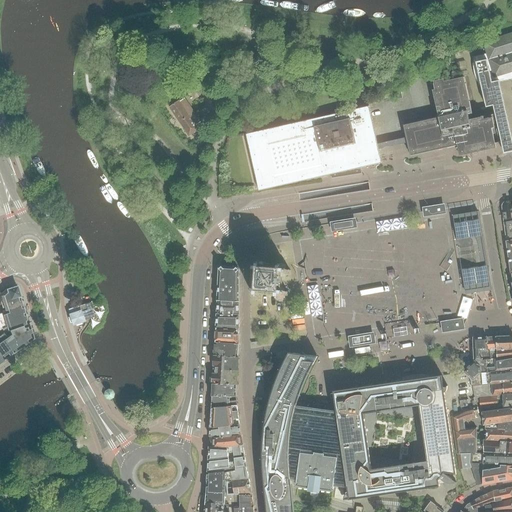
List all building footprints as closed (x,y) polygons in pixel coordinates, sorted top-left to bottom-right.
[(511,33),(483,42),(487,53),(489,59),(493,78),(498,76),(499,82),(508,79),(511,78),(511,33)] [(138,61),(138,63),(138,64),(138,66),(139,67),(140,69),(141,70),(142,71),(143,72),(145,72),(146,72),(148,77),(149,77),(151,76),(153,75),(154,75),(153,71),(154,70),(155,68),(156,67),(157,65),(157,64),(157,62),(157,60),(156,59),(155,58),(154,56),(153,55),(151,54),(150,54),(148,53),(147,53),(145,54),(144,54),(142,55),(141,56),(140,57),(139,58),(138,60),(138,61)] [(498,127),(500,134),(501,142),(504,153),(511,151),(511,137),(499,82),(498,76),(493,78),(489,59),(487,53),(474,56),(474,57),(473,57),(473,60),(473,66),(474,72),(475,77),(477,82),(479,86),(482,90),(486,107),(493,106),(494,109),(498,127)] [(496,148),(495,143),(494,136),(492,129),(495,128),(492,118),(484,120),(483,117),(469,120),(468,115),(472,114),(464,77),(445,82),(444,79),(434,81),(436,90),(433,91),(439,117),(403,125),(406,138),(378,144),(379,149),(407,143),(411,157),(457,146),(460,156),(496,148)] [(217,111),(222,107),(216,98),(207,104),(212,113),(216,110),(217,111)] [(189,136),(192,134),(199,129),(196,125),(201,122),(185,99),(180,102),(179,100),(169,107),(189,136)] [(259,191),(320,177),(331,175),(332,179),(362,174),(361,168),(382,163),(379,149),(378,144),(369,106),(246,134),(259,191)] [(511,200),(505,202),(504,203),(502,205),(502,206),(504,223),(509,222),(511,221),(511,200)] [(459,215),(454,216),(457,237),(456,237),(458,247),(458,248),(459,249),(460,249),(460,250),(462,259),(462,260),(461,261),(461,262),(461,263),(462,273),(463,273),(466,294),(472,293),(472,294),(485,291),(491,290),(488,272),(482,230),(481,230),(478,212),(472,213),(472,212),(459,214),(459,215)] [(281,283),(281,280),(281,279),(283,279),(284,278),(285,278),(285,274),(290,275),(290,271),(287,270),(286,270),(286,264),(284,264),(281,264),(281,269),(269,268),(269,265),(267,263),(265,263),(264,263),(260,262),(259,267),(259,268),(254,267),(253,272),(258,273),(258,276),(258,278),(260,278),(259,285),(258,285),(258,287),(257,287),(257,290),(252,289),(251,294),(256,294),(256,295),(257,295),(257,300),(261,300),(261,295),(278,297),(278,301),(280,302),(283,302),(283,297),(285,297),(288,297),(289,292),(284,292),(284,289),(283,289),(283,288),(282,287),(281,287),(281,283)] [(239,270),(238,269),(237,267),(237,268),(222,267),(219,269),(219,278),(239,279),(239,270)] [(239,279),(219,278),(218,289),(239,291),(239,279)] [(5,290),(0,295),(5,311),(22,306),(22,304),(22,303),(21,303),(20,299),(21,299),(20,297),(21,297),(20,296),(21,295),(20,292),(19,292),(18,289),(15,287),(15,288),(12,288),(11,288),(8,289),(5,290)] [(239,291),(218,289),(218,301),(239,302),(239,291)] [(83,321),(84,321),(83,321),(95,317),(91,308),(93,307),(91,303),(89,303),(86,304),(78,307),(75,308),(75,307),(75,308),(71,309),(69,310),(69,311),(70,313),(70,314),(70,315),(70,316),(73,324),(74,324),(83,321)] [(0,330),(6,327),(7,331),(9,330),(28,324),(28,322),(27,323),(26,319),(27,318),(26,318),(25,314),(25,313),(24,313),(23,309),(24,309),(24,308),(23,308),(22,307),(22,306),(5,311),(2,313),(0,313),(0,330)] [(239,329),(239,315),(234,315),(222,315),(217,314),(216,328),(239,329)] [(28,324),(9,330),(10,332),(19,349),(20,348),(22,346),(22,347),(33,339),(33,338),(32,338),(31,334),(32,334),(29,324),(28,324)] [(352,343),(364,340),(363,336),(372,334),(370,325),(349,329),(352,343)] [(0,330),(0,356),(3,360),(19,349),(10,332),(9,330),(7,331),(6,327),(0,330)] [(239,344),(239,335),(239,329),(216,328),(215,342),(216,342),(239,344)] [(511,336),(496,337),(496,342),(496,351),(511,349),(511,336)] [(489,338),(487,338),(487,351),(490,351),(490,355),(496,355),(496,351),(496,342),(496,337),(489,338)] [(487,361),(486,360),(491,360),(490,355),(490,351),(487,351),(487,338),(473,338),(474,361),(487,361)] [(215,355),(220,356),(238,357),(239,344),(216,342),(215,342),(215,355)] [(511,349),(496,351),(496,355),(497,359),(511,356),(511,349)] [(264,429),(264,433),(263,439),(263,444),(263,451),(263,457),(263,461),(263,468),(263,472),(264,477),(264,484),(265,493),(266,503),(267,511),(294,511),(291,482),(297,483),(296,486),(310,488),(309,490),(320,491),(320,489),(333,491),(334,488),(340,489),(348,490),(349,493),(347,493),(346,494),(345,495),(344,495),(344,496),(343,498),(343,499),(343,500),(439,486),(439,480),(440,478),(442,479),(442,480),(443,480),(443,481),(444,481),(444,482),(445,482),(446,482),(446,483),(448,483),(449,483),(450,484),(452,484),(453,484),(454,483),(455,483),(457,483),(445,474),(444,472),(455,474),(455,475),(456,475),(444,393),(445,392),(446,392),(446,391),(447,391),(447,390),(447,389),(448,386),(447,386),(447,387),(443,387),(442,376),(402,382),(402,381),(401,381),(402,378),(402,377),(387,383),(388,380),(388,379),(373,385),(373,382),(374,382),(374,381),(359,387),(359,384),(359,383),(344,389),(344,390),(342,390),(340,391),(339,392),(337,394),(336,396),(335,398),(335,400),(335,402),(337,411),(322,409),(319,405),(320,405),(320,404),(321,404),(320,402),(320,401),(319,400),(318,400),(317,400),(315,400),(315,401),(314,403),(314,404),(315,404),(315,405),(311,407),(296,405),(297,401),(298,399),(299,396),(300,394),(301,392),(301,390),(302,387),(303,385),(304,383),(305,380),(307,377),(308,375),(309,372),(310,370),(312,367),(313,365),(314,362),(316,359),(317,357),(305,355),(305,354),(304,354),(302,352),(302,353),(299,352),(298,354),(289,353),(288,354),(287,356),(286,358),(285,360),(284,362),(283,365),(282,367),(281,370),(280,372),(279,375),(277,379),(275,383),(273,389),(272,394),(270,399),(269,404),(268,410),(267,414),(266,417),(265,421),(265,425),(264,429)] [(238,357),(220,356),(215,355),(215,356),(214,370),(238,371),(238,357)] [(487,373),(511,369),(511,356),(497,359),(494,359),(491,360),(486,360),(487,361),(487,373)] [(487,361),(474,361),(463,372),(471,380),(473,387),(482,386),(481,373),(487,373),(487,361)] [(511,369),(487,373),(481,373),(482,386),(489,385),(491,384),(493,384),(511,382),(511,369)] [(218,384),(236,384),(237,384),(238,371),(214,370),(213,383),(213,384),(218,384)] [(474,394),(475,394),(476,397),(482,397),(492,395),(492,396),(511,393),(511,382),(493,384),(491,384),(489,385),(482,386),(473,387),(474,393),(474,394)] [(229,396),(236,396),(236,384),(218,384),(213,384),(212,396),(217,396),(229,396)] [(107,389),(104,391),(103,395),(105,399),(109,400),(111,399),(113,398),(114,394),(112,390),(107,389)] [(492,395),(482,397),(476,397),(473,398),(474,401),(472,401),(473,408),(478,408),(480,409),(498,408),(511,406),(511,393),(492,396),(492,395)] [(212,396),(212,408),(230,406),(232,406),(237,406),(237,401),(230,401),(229,396),(217,396),(212,396)] [(239,424),(237,406),(232,406),(230,406),(212,408),(210,428),(234,425),(239,424)] [(477,453),(477,452),(477,440),(477,428),(465,429),(464,422),(476,418),(476,414),(479,413),(478,408),(473,408),(465,410),(451,417),(455,442),(457,454),(471,453),(477,453)] [(485,427),(491,427),(491,424),(511,421),(511,408),(482,412),(483,425),(485,425),(485,427)] [(511,421),(491,424),(491,427),(491,430),(511,430),(511,421)] [(210,428),(210,437),(241,435),(239,424),(234,425),(210,428)] [(486,429),(486,430),(486,440),(511,440),(511,430),(491,430),(486,429)] [(241,435),(210,437),(209,447),(224,448),(238,446),(243,445),(241,435)] [(511,441),(480,440),(477,440),(477,452),(480,452),(483,452),(511,453),(511,441)] [(244,456),(243,445),(238,446),(224,448),(209,447),(209,460),(233,457),(244,456)] [(511,454),(477,453),(471,453),(470,463),(481,464),(481,463),(510,465),(511,464),(511,454)] [(208,471),(247,467),(244,456),(239,456),(233,457),(209,460),(208,471)] [(494,482),(506,480),(511,479),(511,464),(510,465),(481,463),(481,464),(470,463),(477,485),(482,484),(494,482)] [(207,482),(226,481),(249,479),(247,467),(208,471),(208,472),(207,481),(207,482)] [(226,481),(227,491),(228,491),(228,495),(240,494),(252,493),(249,479),(226,481)] [(211,493),(211,490),(226,491),(226,481),(207,482),(207,492),(211,493)] [(497,491),(493,491),(497,503),(511,499),(511,487),(506,489),(497,491)] [(228,491),(227,491),(226,491),(211,490),(211,493),(207,492),(206,503),(211,503),(219,504),(229,504),(230,507),(240,506),(240,494),(228,495),(228,491)] [(497,503),(493,491),(482,496),(485,506),(497,503)] [(240,494),(240,506),(254,506),(252,493),(240,494)] [(482,496),(470,503),(467,504),(466,506),(468,508),(468,511),(469,511),(477,511),(477,508),(484,506),(485,506),(482,496)] [(484,506),(485,511),(498,511),(511,511),(511,499),(497,503),(485,506),(484,506)] [(443,511),(444,511),(436,505),(429,500),(426,504),(424,506),(427,507),(424,511),(426,511),(443,511)] [(211,503),(206,503),(205,511),(218,511),(219,507),(219,504),(211,503)]
